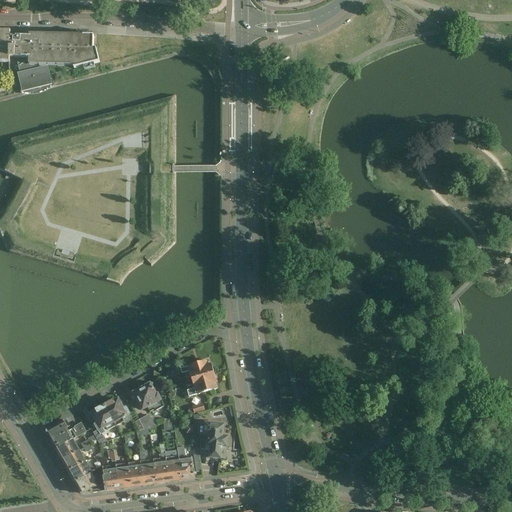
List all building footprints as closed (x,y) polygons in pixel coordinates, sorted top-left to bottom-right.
[(33,38),(22,37),(0,36),(0,62),(10,63),(10,58),(22,58),(23,58),(24,62),(18,63),(12,65),(17,84),(21,83),(22,89),(51,82),(47,68),(46,68),(45,66),(74,67),(74,69),(100,63),(96,49),(94,50),(94,37),(93,35),(87,36),(87,37),(41,36),(41,33),(40,32),(40,37),(33,39),(33,38)] [(63,251),(61,254),(57,253),(57,255),(61,256),(60,259),(68,261),(68,259),(72,260),(73,258),(69,256),(69,253),(63,251)] [(181,370),(182,374),(189,372),(192,380),(214,374),(211,365),(208,366),(206,361),(189,367),(181,370)] [(217,383),(214,374),(192,380),(194,389),(187,391),(189,397),(196,394),(196,395),(208,392),(217,389),(216,383),(217,383)] [(134,394),(138,402),(143,411),(161,401),(158,395),(156,396),(153,390),(154,390),(153,388),(152,389),(152,388),(153,384),(149,383),(145,385),(145,388),(134,394)] [(105,405),(104,406),(116,428),(124,424),(125,425),(130,422),(129,421),(132,419),(125,407),(123,408),(120,403),(119,403),(117,400),(114,402),(113,402),(106,406),(105,405)] [(192,407),(194,413),(204,410),(202,404),(192,407)] [(116,428),(104,406),(104,407),(96,411),(97,412),(93,414),(95,417),(93,418),(96,423),(94,424),(98,431),(93,434),(99,444),(107,442),(104,437),(109,434),(109,433),(116,428)] [(139,421),(141,424),(144,430),(145,430),(149,429),(154,427),(148,416),(139,421)] [(66,421),(56,427),(53,428),(51,427),(47,430),(47,431),(46,432),(56,450),(72,441),(86,433),(81,424),(75,427),(76,428),(69,432),(67,429),(70,427),(66,421)] [(198,435),(201,435),(200,450),(211,451),(210,458),(212,458),(213,460),(217,460),(218,459),(225,459),(228,438),(223,437),(224,426),(199,423),(198,435)] [(144,430),(141,424),(135,427),(138,432),(144,430)] [(78,451),(72,441),(56,450),(62,460),(78,451)] [(92,450),(90,445),(83,448),(86,453),(92,450)] [(166,458),(164,445),(160,446),(161,455),(159,455),(160,459),(153,460),(156,485),(170,483),(166,458)] [(177,448),(179,456),(182,481),(195,479),(192,457),(186,458),(184,447),(177,448)] [(85,463),(78,451),(62,460),(69,472),(85,463)] [(109,460),(112,460),(112,463),(116,462),(114,451),(108,452),(109,460)] [(140,452),(141,462),(144,486),(156,485),(153,460),(148,461),(146,451),(140,452)] [(182,481),(179,456),(166,458),(170,483),(182,481)] [(88,461),(85,463),(69,472),(75,483),(92,474),(94,472),(88,461)] [(144,486),(141,462),(128,464),(132,488),(144,486)] [(132,488),(128,464),(116,466),(119,490),(132,488)] [(119,490),(116,466),(102,468),(104,480),(105,492),(119,490)] [(415,474),(420,474),(423,474),(423,467),(416,466),(415,474)] [(96,480),(92,474),(75,483),(81,494),(84,495),(105,492),(104,480),(94,481),(96,480)]
